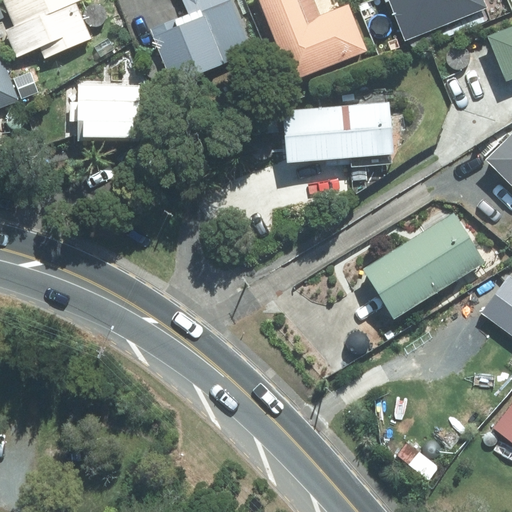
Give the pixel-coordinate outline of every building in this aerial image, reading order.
[(71,0),(0,0),(0,3),(9,24),(0,27),(0,29),(10,53),(34,41),(40,54),(87,33),(71,0)] [(178,0),(184,13),(144,29),(164,78),(245,46),(226,0),(178,0)] [(254,0),(283,74),(359,45),(341,0),(333,0),(311,9),(307,0),(254,0)] [(384,0),(397,35),(480,4),(478,0),(384,0)] [(511,21),(482,33),(499,76),(511,70),(511,21)] [(72,118),(72,137),(132,139),(133,122),(136,123),(137,84),(73,82),(72,95),(66,95),(65,118),(72,118)] [(275,108),(276,118),(263,119),(264,129),(276,128),(278,156),(384,146),(380,98),(275,108)] [(511,125),(482,154),(511,186),(511,125)] [(448,211),(357,266),(386,314),(478,259),(448,211)] [(511,277),(504,272),(477,310),(511,335),(511,277)] [(494,386),(476,370),(460,388),(478,404),(494,386)] [(511,399),(491,423),(511,441),(511,399)]
